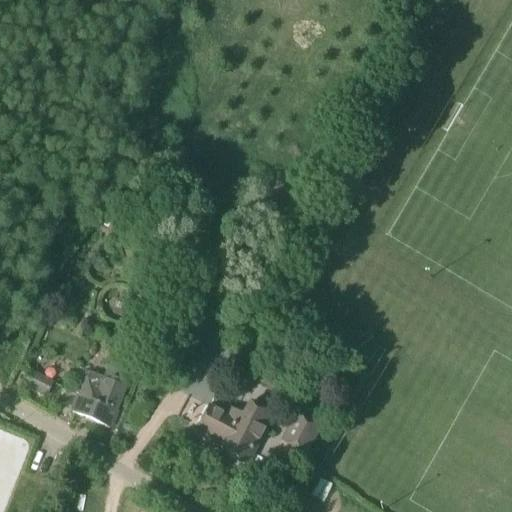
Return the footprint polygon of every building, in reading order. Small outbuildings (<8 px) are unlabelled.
[(119,249),(116,253),(135,264),(142,252),(124,241),(119,249)] [(157,272),(146,299),(159,304),(160,305),(171,278),(169,277),(157,272)] [(227,291),(203,275),(191,294),(215,309),(227,291)] [(146,299),(135,328),(149,333),(160,305),(159,304),(146,299)] [(72,413),(109,429),(129,375),(107,366),(102,379),(90,373),(72,413)] [(52,383),(28,371),(22,383),(46,395),(52,383)] [(246,466),(272,415),(242,399),(235,412),(231,410),(227,416),(209,407),(197,429),(223,443),(219,452),(246,466)] [(320,428),(295,415),(281,441),(306,454),(320,428)]
